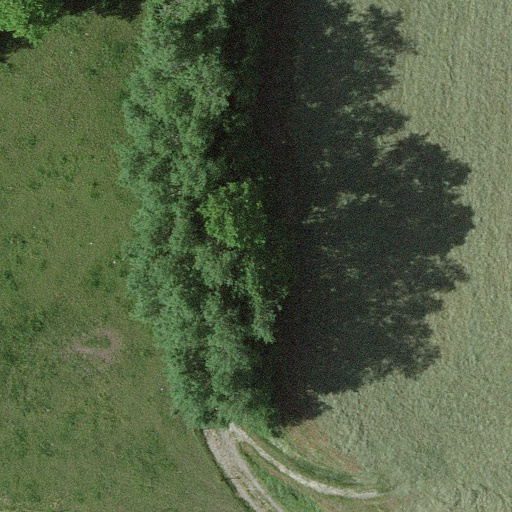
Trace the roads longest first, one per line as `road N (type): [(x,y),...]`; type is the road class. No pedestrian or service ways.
road 1 (track): [(200,365),(243,423),(283,458),(323,480),(369,485),(413,476),(511,391)]
road 2 (track): [(200,365),(181,0)]
road 3 (track): [(272,511),(221,446),(200,365)]
